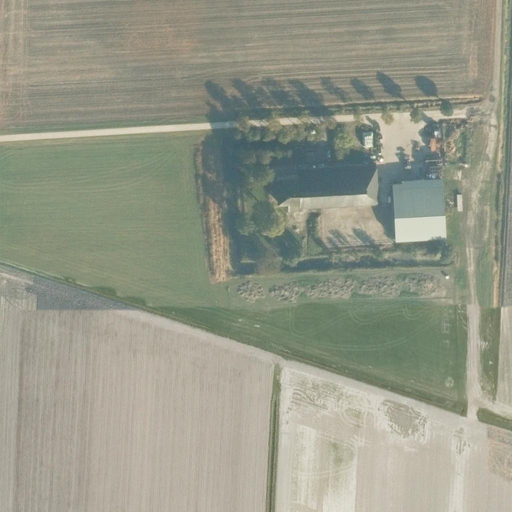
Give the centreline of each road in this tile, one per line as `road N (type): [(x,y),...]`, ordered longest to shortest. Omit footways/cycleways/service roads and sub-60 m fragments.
road 1 (track): [(484,111),(489,153),(462,189),(473,395),(511,417)]
road 2 (track): [(466,113),(484,111),(495,98),(499,0)]
